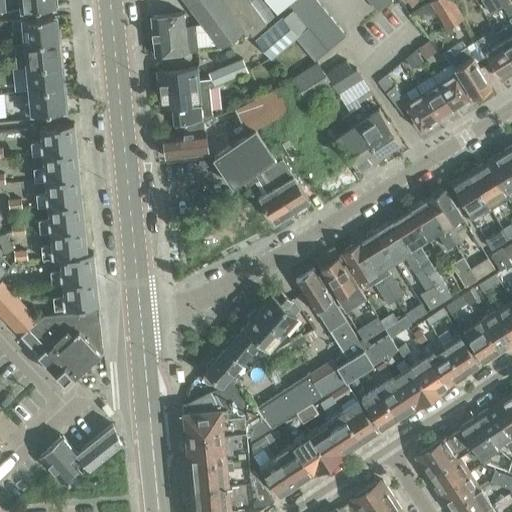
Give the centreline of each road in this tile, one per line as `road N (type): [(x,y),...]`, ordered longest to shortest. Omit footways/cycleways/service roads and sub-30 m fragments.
road 1 (residential): [(142,333),(511,105)]
road 2 (tertiary): [(142,333),(108,0)]
road 3 (tertiary): [(159,511),(142,333)]
road 4 (residential): [(385,456),(511,371)]
